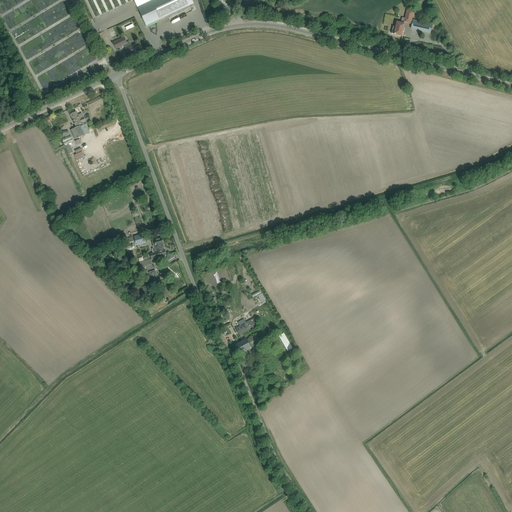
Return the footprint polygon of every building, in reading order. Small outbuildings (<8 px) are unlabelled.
[(134,0),(147,27),(194,4),(193,4),(192,5),(189,0),(134,0)] [(216,8),(216,9),(222,14),(223,13),(225,15),(230,10),(222,2),(216,8)] [(393,26),(393,29),(391,34),(394,34),(394,35),(401,36),(403,32),(404,32),(405,28),(403,28),(405,22),(411,23),(413,11),(407,10),(405,18),(402,18),(401,23),(397,22),(396,27),(393,26)] [(120,15),(116,18),(105,24),(108,29),(123,20),(120,15)] [(413,20),(412,24),(411,29),(430,33),(431,28),(432,25),(413,20)] [(117,40),(113,43),(116,49),(124,45),(126,49),(125,49),(129,56),(141,49),(139,45),(138,43),(131,46),(129,41),(127,42),(124,37),(117,40)] [(76,126),(82,124),(83,126),(81,127),(80,126),(71,130),(75,140),(89,133),(87,129),(89,129),(87,124),(82,113),(78,115),(76,112),(70,115),(76,126)] [(100,166),(97,158),(89,161),(87,156),(83,158),(87,171),(100,166)] [(143,234),(134,236),(136,246),(146,243),(143,234)] [(130,241),(123,244),(124,247),(124,248),(126,248),(132,246),(131,245),(131,243),(134,242),(134,241),(133,237),(127,238),(127,239),(127,240),(128,241),(130,241)] [(162,239),(157,240),(152,241),(152,242),(154,249),(157,248),(158,252),(150,254),(151,259),(155,258),(155,260),(156,261),(160,260),(160,259),(159,257),(167,255),(165,249),(162,239)] [(141,267),(144,266),(152,264),(151,259),(149,260),(149,257),(143,258),(144,261),(140,262),(141,267)] [(255,318),(240,326),(236,328),(241,337),(260,326),(255,318)] [(248,354),(246,350),(260,342),(256,335),(247,340),(235,346),(239,354),(241,353),(243,357),(248,354)]
